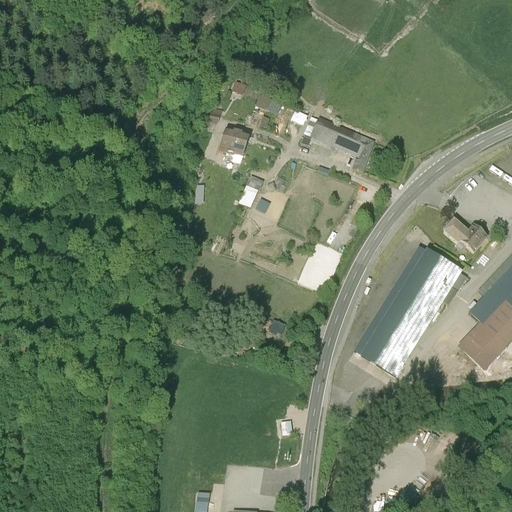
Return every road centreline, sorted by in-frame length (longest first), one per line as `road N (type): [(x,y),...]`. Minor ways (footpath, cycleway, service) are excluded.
road 1 (track): [(99,511),(102,421),(144,180),(133,122),(238,0)]
road 2 (secondary): [(511,127),(427,179),(364,256),(328,344),(302,511)]
